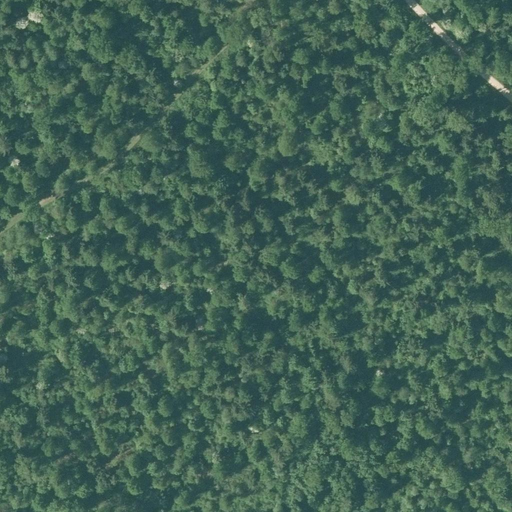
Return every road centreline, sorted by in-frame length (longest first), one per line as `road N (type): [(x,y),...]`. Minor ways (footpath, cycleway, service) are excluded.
road 1 (track): [(283,0),(231,36),(104,167),(0,228)]
road 2 (track): [(511,98),(408,0)]
